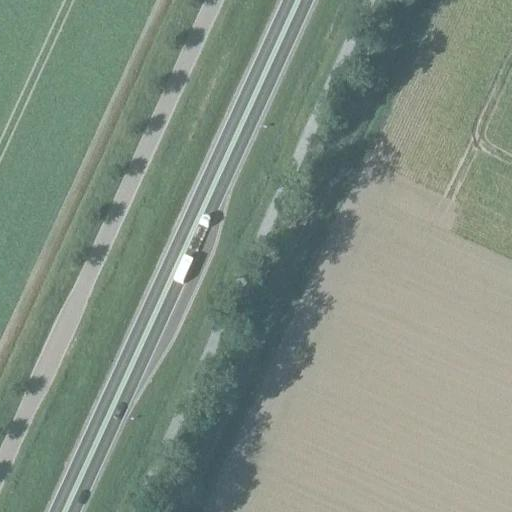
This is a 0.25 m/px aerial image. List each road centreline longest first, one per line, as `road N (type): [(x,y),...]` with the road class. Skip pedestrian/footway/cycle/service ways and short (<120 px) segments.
road 1 (trunk): [(67,511),(299,0)]
road 2 (unclassified): [(0,452),(203,0)]
